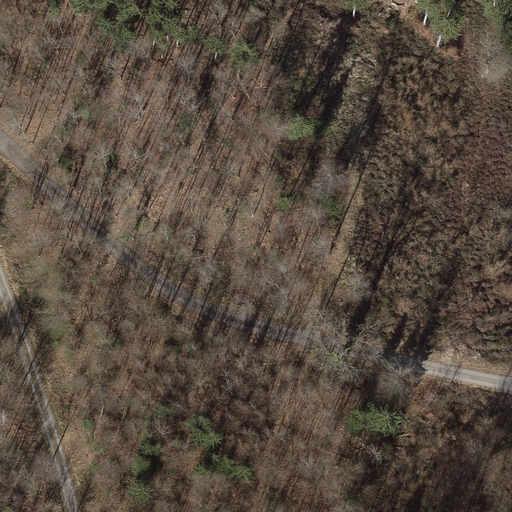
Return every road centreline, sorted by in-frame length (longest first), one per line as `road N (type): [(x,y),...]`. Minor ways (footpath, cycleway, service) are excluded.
road 1 (track): [(511,382),(270,327),(195,300),(125,254),(0,139)]
road 2 (track): [(74,511),(0,279)]
